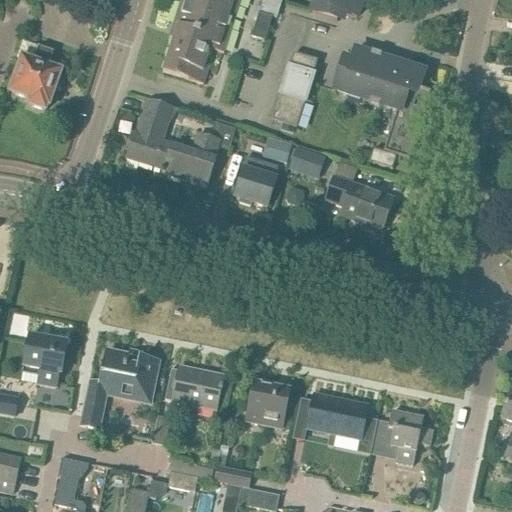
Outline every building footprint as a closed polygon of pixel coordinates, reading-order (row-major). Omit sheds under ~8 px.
[(180,30),(166,75),(201,86),(211,51),(224,55),(241,0),(184,0),(176,28),(180,30)] [(283,0),(263,0),(260,13),(277,19),(283,0)] [(316,0),(312,13),(338,21),(340,13),(357,19),(362,3),(365,4),(366,0),(316,0)] [(272,19),(259,14),(251,38),(265,42),(272,19)] [(274,18),(266,42),(284,47),(291,23),(274,18)] [(62,74),(49,70),(54,54),(23,43),(18,58),(23,60),(10,95),(31,102),(29,107),(46,113),(47,108),(49,109),(62,74)] [(334,91),(371,102),(370,106),(380,109),(381,106),(383,106),(384,102),(399,107),(385,152),(410,160),(431,92),(414,87),(419,71),(382,59),(383,56),(372,53),(371,55),(356,51),(352,62),(353,62),(351,68),(343,65),(334,91)] [(281,94),(273,121),(297,129),(306,101),(305,101),(311,83),(311,84),(318,62),(294,54),(289,69),(292,70),(284,95),(281,94)] [(134,137),(126,161),(162,173),(161,175),(163,175),(163,173),(172,148),(172,146),(163,143),(169,125),(165,124),(169,110),(177,113),(178,113),(178,112),(147,102),(137,135),(135,134),(134,137)] [(172,148),(163,173),(163,175),(206,190),(220,146),(230,149),(236,132),(221,127),(216,142),(198,136),(192,155),(172,148)] [(270,142),(265,157),(287,163),(292,148),(270,142)] [(295,150),(288,169),(299,173),(301,166),(320,172),(324,160),(295,150)] [(391,155),(374,150),(370,163),(387,168),(391,155)] [(245,173),(236,199),(241,200),(240,205),(251,208),(252,204),(268,209),(276,182),(274,181),(278,170),(246,159),(241,172),(245,173)] [(333,179),(324,204),(341,210),(339,218),(362,226),(360,231),(375,236),(377,232),(381,234),(394,201),(352,185),(335,179),(333,179)] [(59,377),(60,377),(66,346),(29,339),(23,370),(40,373),(37,387),(56,391),(59,377)] [(100,433),(108,398),(150,407),(159,364),(107,353),(100,385),(89,382),(79,429),(100,433)] [(172,371),(165,402),(172,404),(172,405),(216,414),(223,379),(179,370),(179,373),(172,371)] [(281,432),(289,394),(253,386),(245,424),(281,432)] [(511,425),(511,439),(505,459),(511,461),(511,393),(501,422),(511,425)] [(0,396),(0,417),(16,420),(20,400),(0,396)] [(361,445),(368,410),(313,398),(307,430),(335,436),(335,439),(361,445)] [(391,414),(387,432),(394,434),(391,449),(397,450),(398,451),(395,465),(412,469),(413,467),(415,454),(416,454),(418,446),(429,448),(432,433),(421,431),(423,421),(391,414)] [(170,421),(157,418),(152,446),(165,448),(170,421)] [(0,456),(0,493),(12,496),(14,488),(20,461),(0,456)] [(175,463),(172,474),(191,478),(193,467),(175,463)] [(253,475),(218,468),(214,484),(242,490),(249,491),(253,475)] [(191,478),(172,474),(168,489),(196,495),(199,480),(191,478)] [(85,511),(86,509),(84,504),(75,502),(79,483),(61,479),(55,507),(70,511),(69,511),(85,511)] [(276,511),(279,498),(242,490),(239,507),(261,511),(276,511)] [(145,511),(149,495),(131,491),(127,511),(145,511)]
